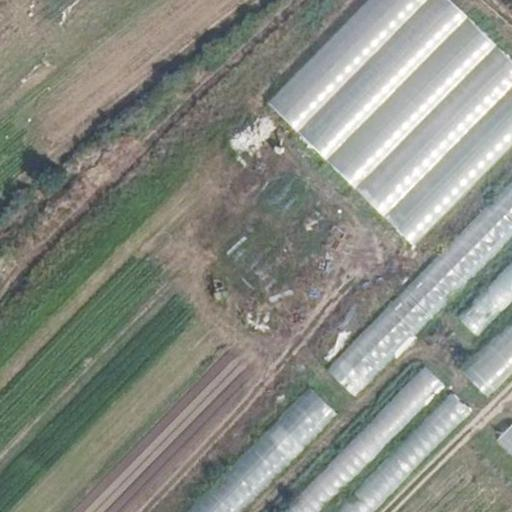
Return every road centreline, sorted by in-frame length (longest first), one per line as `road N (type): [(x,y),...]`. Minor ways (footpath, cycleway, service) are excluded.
road 1 (track): [(0,291),(294,0)]
road 2 (track): [(0,200),(254,0)]
road 3 (track): [(260,511),(408,359),(433,358),(488,411)]
road 4 (track): [(389,511),(511,388)]
